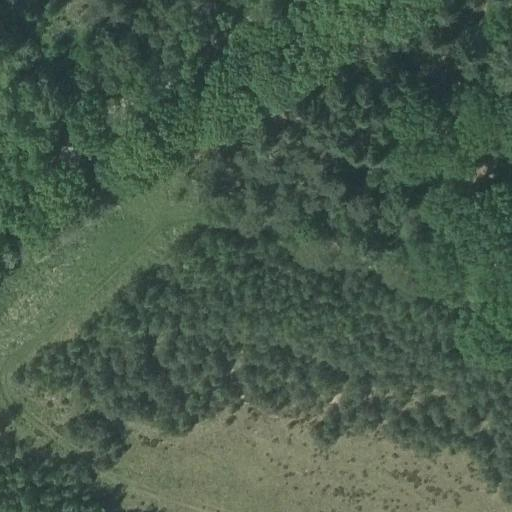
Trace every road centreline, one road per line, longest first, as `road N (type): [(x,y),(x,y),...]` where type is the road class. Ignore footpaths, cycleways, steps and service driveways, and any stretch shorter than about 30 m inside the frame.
road 1 (track): [(429,281),(205,211),(159,223),(8,367),(12,406),(100,478),(208,511)]
road 2 (track): [(0,201),(284,0)]
